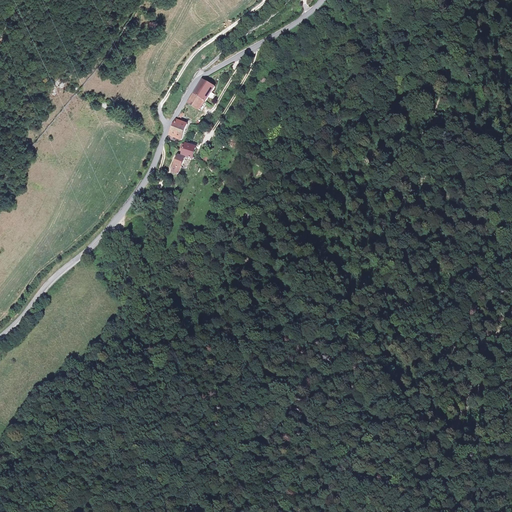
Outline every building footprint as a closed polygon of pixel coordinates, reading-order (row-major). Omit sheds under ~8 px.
[(262,77),(258,84),(262,86),(266,80),(262,77)] [(198,90),(196,95),(209,103),(218,87),(206,80),(198,90)] [(196,95),(191,104),(204,112),(209,103),(196,95)] [(172,132),(171,135),(182,141),(190,127),(178,120),(172,132)] [(184,154),(195,158),(199,149),(189,144),(188,146),(185,144),(183,150),(184,151),(185,151),(184,154)] [(175,165),(182,169),(186,160),(179,156),(175,165)] [(173,171),(174,172),(180,174),(182,169),(175,165),(173,171)]
